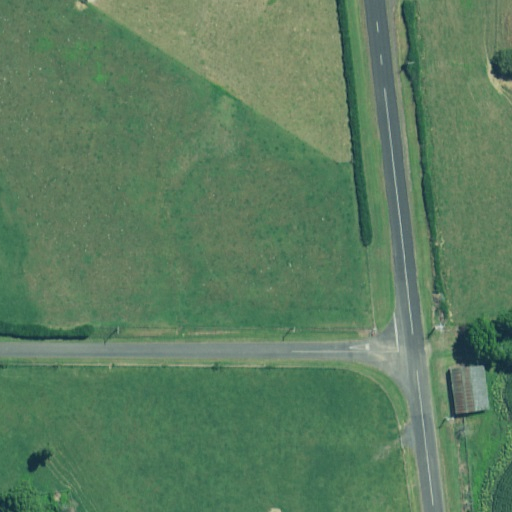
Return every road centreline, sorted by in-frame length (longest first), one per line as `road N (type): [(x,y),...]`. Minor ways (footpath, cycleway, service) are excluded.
road 1 (unclassified): [(415,352),(0,351)]
road 2 (unclassified): [(374,0),(415,352)]
road 3 (unclassified): [(415,352),(433,511)]
